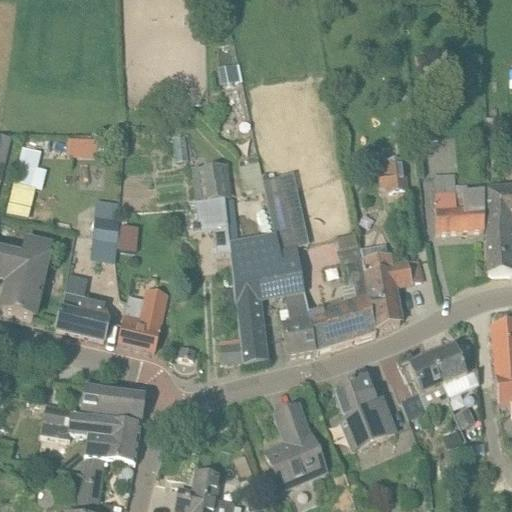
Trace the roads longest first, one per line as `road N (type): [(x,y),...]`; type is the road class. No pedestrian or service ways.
road 1 (tertiary): [(511,295),(321,368),(171,411)]
road 2 (tertiary): [(171,411),(139,370),(0,336)]
